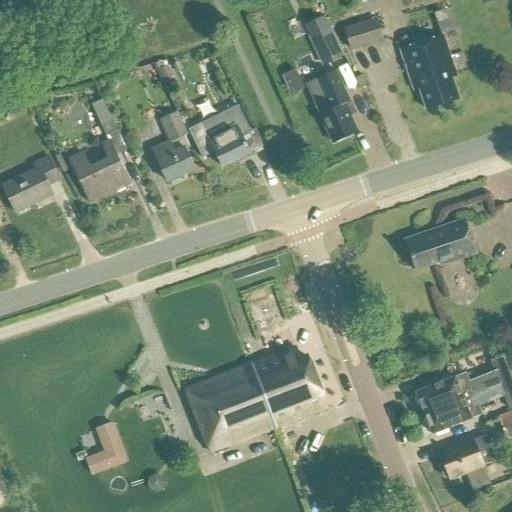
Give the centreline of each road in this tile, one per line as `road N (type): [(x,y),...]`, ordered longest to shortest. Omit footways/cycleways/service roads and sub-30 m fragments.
road 1 (unclassified): [(413,511),(299,209)]
road 2 (tertiary): [(0,305),(299,209)]
road 3 (tertiary): [(511,140),(299,209)]
